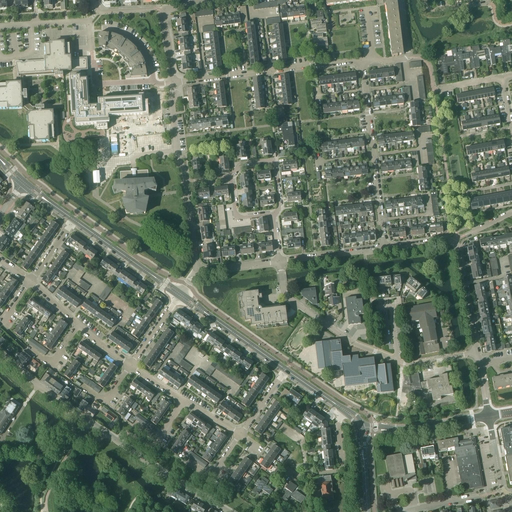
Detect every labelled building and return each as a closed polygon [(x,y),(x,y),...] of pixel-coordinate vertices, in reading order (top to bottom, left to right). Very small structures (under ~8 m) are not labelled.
[(398,56),(398,55),(402,55),(396,3),(386,4),(392,56),(396,56),(398,56)] [(186,26),(187,26),(186,13),(179,14),(180,20),(177,20),(178,27),(186,26)] [(327,33),(325,24),(321,24),(321,20),(310,21),(311,28),(316,28),(317,34),(323,33),(327,33)] [(275,32),(283,31),(282,25),(274,26),(275,30),(271,31),(271,33),(275,33),(275,32)] [(182,36),(188,35),(188,30),(186,30),(186,26),(178,27),(178,33),(181,33),(182,36)] [(276,38),(283,37),(283,31),(275,32),(275,33),(276,36),(271,37),(272,39),(276,39),(276,38)] [(101,33),(98,33),(99,54),(105,54),(105,49),(114,52),(119,54),(124,59),(127,63),(131,71),(126,73),(126,78),(141,77),(141,78),(144,78),(144,77),(147,77),(147,74),(146,70),(145,65),(144,61),(142,58),(141,56),(139,54),(136,49),(133,47),(131,44),(129,43),(126,41),(122,38),(119,37),(115,35),(112,35),(109,34),(104,33),(101,33)] [(210,40),(218,39),(217,33),(209,34),(210,38),(205,39),(206,41),(210,41),(210,40)] [(312,34),(313,43),(318,42),(318,48),(323,47),(323,49),(328,49),(328,46),(327,37),(323,37),(323,33),(317,34),(312,34)] [(180,46),(188,44),(188,41),(189,40),(188,35),(182,36),(182,39),(179,39),(180,46)] [(276,44),(284,43),(283,37),(276,38),(276,39),(276,42),(272,43),(272,45),(277,45),(276,44)] [(211,46),(218,45),(218,39),(210,40),(210,41),(211,44),(206,45),(207,47),(211,47),(211,46)] [(23,76),(55,74),(55,77),(63,77),(63,73),(74,73),(86,72),(86,70),(88,70),(87,58),(72,58),(71,51),(70,51),(69,44),(64,44),(64,42),(50,43),(50,45),(45,45),(45,53),(45,52),(44,52),(44,60),(25,61),(25,63),(22,63),(22,61),(22,64),(16,64),(16,63),(18,76),(19,76),(18,76),(20,75),(20,77),(23,76)] [(277,49),(285,49),(284,43),(276,44),(277,45),(277,48),(273,49),(273,51),(277,51),(277,49)] [(184,54),(191,54),(190,48),(189,48),(188,44),(180,46),(181,52),(184,51),(184,54)] [(211,52),(219,51),(218,45),(211,46),(211,47),(211,50),(207,51),(207,53),(212,53),(211,52)] [(491,65),(488,50),(479,51),(478,45),(472,47),(472,50),(472,51),(472,53),(476,68),(479,67),(478,57),(485,56),(486,59),(487,59),(488,65),(491,64),(491,65)] [(504,62),(507,61),(504,45),(504,47),(494,49),(493,47),(488,48),(488,50),(491,65),(495,64),(494,55),(501,53),(501,56),(503,56),(504,62)] [(278,55),(286,54),(285,49),(277,49),(277,51),(278,54),(273,55),(274,57),(278,57),(278,55)] [(460,71),(456,53),(455,49),(451,49),(452,56),(446,57),(446,55),(440,56),(441,60),(438,60),(441,75),(448,73),(447,63),(454,62),(454,65),(455,65),(456,70),(459,70),(460,71)] [(212,57),(220,57),(219,51),(211,52),(212,53),(212,56),(208,57),(208,59),(212,59),(212,57)] [(475,68),(476,68),(472,53),(462,54),(462,53),(456,53),(460,71),(464,70),(463,60),(470,59),(470,62),(471,62),(472,67),(475,67),(475,68)] [(182,64),(192,63),(191,54),(184,54),(184,57),(181,58),(182,64)] [(213,63),(221,63),(220,57),(212,57),(212,59),(213,62),(208,63),(209,65),(213,65),(213,63)] [(192,63),(182,64),(183,70),(186,70),(187,73),(193,72),(198,72),(202,71),(201,62),(197,62),(198,68),(193,69),(192,63)] [(70,80),(70,81),(71,95),(72,101),(71,101),(72,115),(75,115),(76,125),(97,124),(97,130),(108,129),(107,123),(109,123),(109,117),(147,114),(146,103),(143,103),(142,97),(131,97),(131,98),(125,98),(104,99),(98,100),(99,106),(89,106),(88,79),(87,79),(86,72),(76,73),(76,77),(70,77),(70,80)] [(352,86),(351,82),(350,82),(349,74),(343,75),(344,83),(345,83),(349,83),(349,87),(352,86)] [(346,87),(345,83),(344,83),(343,75),(337,76),(338,84),(339,84),(343,83),(343,87),(346,87)] [(30,105),(28,103),(27,91),(23,91),(23,76),(20,77),(21,83),(0,84),(0,108),(12,108),(18,108),(22,107),(25,110),(30,105)] [(333,84),(332,85),(331,76),(325,77),(326,85),(327,85),(331,85),(331,89),(334,89),(333,84)] [(337,84),(337,88),(340,88),(339,84),(338,84),(337,76),(331,76),(332,85),(333,84),(337,84)] [(328,89),(327,85),(326,85),(325,77),(319,78),(320,86),(325,85),(325,90),(328,89)] [(262,90),(262,89),(262,86),(266,85),(265,83),(261,83),(261,84),(253,85),(254,91),(262,90)] [(188,96),(198,94),(196,94),(196,91),(197,91),(197,86),(190,87),(190,89),(187,89),(188,96)] [(262,90),(254,91),(255,97),(263,96),(263,95),(262,92),(266,91),(266,89),(262,89),(262,90)] [(396,96),(397,104),(403,104),(402,93),(398,94),(397,92),(395,92),(395,97),(396,96)] [(396,96),(395,97),(392,97),(391,93),(389,93),(389,97),(390,97),(391,105),(397,104),(396,96)] [(385,98),(383,98),(380,99),(379,94),(377,95),(377,99),(379,99),(380,107),(386,106),(385,98)] [(390,97),(389,97),(386,98),(385,94),(383,94),(383,98),(385,98),(386,106),(391,105),(390,97)] [(263,95),(263,96),(255,97),(256,103),(264,102),(264,101),(263,98),(267,97),(267,95),(263,95)] [(256,109),(264,108),(264,103),(268,103),(268,101),(264,101),(264,102),(256,103),(256,109)] [(66,108),(44,109),(44,106),(32,107),(30,105),(25,110),(28,113),(28,117),(28,123),(29,123),(30,140),(30,139),(35,139),(35,141),(38,141),(45,141),(45,140),(49,140),(49,138),(54,138),(53,111),(66,110),(66,108)] [(198,130),(199,130),(198,121),(187,122),(188,130),(193,130),(193,131),(196,130),(196,129),(198,129),(198,130)] [(278,132),(283,131),(283,136),(293,135),(292,127),(288,127),(287,122),(277,124),(278,132)] [(283,136),(282,137),(283,141),(288,141),(288,146),(288,147),(288,150),(299,148),(298,139),(297,135),(293,135),(283,136)] [(263,149),(271,148),(270,142),(268,142),(267,139),(260,140),(261,143),(262,143),(263,149)] [(360,151),(359,147),(358,147),(357,139),(351,140),(352,148),(353,148),(357,148),(357,152),(360,151)] [(354,152),(353,148),(352,148),(351,140),(345,141),(346,149),(347,149),(351,148),(351,152),(353,152),(354,152)] [(348,153),(347,149),(346,149),(345,141),(339,142),(340,150),(341,149),(345,149),(345,153),(347,153),(348,153)] [(237,152),(245,151),(244,145),(246,145),(245,142),(238,142),(239,145),(236,146),(237,152)] [(336,154),(335,150),(334,150),(333,142),(327,143),(328,151),(329,151),(333,151),(333,155),(336,154)] [(342,154),(341,149),(340,150),(339,142),(333,142),(334,150),(335,150),(339,150),(339,154),(341,154),(342,154)] [(330,155),(329,151),(328,151),(327,143),(321,144),(322,152),(327,151),(327,155),(330,155)] [(245,151),(237,152),(237,159),(240,159),(241,161),(247,160),(247,155),(246,155),(245,151)] [(195,161),(192,161),(193,168),(201,167),(200,160),(203,160),(202,157),(195,158),(195,161)] [(404,161),(406,169),(412,169),(410,159),(409,158),(406,159),(405,157),(403,157),(403,162),(404,161)] [(403,162),(400,162),(399,158),(397,158),(397,162),(398,162),(399,170),(406,169),(404,161),(403,162)] [(391,163),(388,163),(387,159),(385,160),(385,164),(387,164),(388,172),(394,171),(393,163),(391,163)] [(397,162),(394,163),(393,159),(391,159),(391,163),(393,163),(394,171),(399,170),(398,162),(397,162)] [(290,170),(291,170),(289,162),(283,162),(283,167),(280,167),(281,173),(291,172),(290,170)] [(227,170),(229,170),(229,163),(220,165),(218,165),(219,171),(218,171),(219,174),(227,173),(227,170)] [(145,213),(148,199),(144,198),(144,192),(149,190),(156,192),(157,185),(155,186),(154,180),(148,180),(148,170),(137,171),(137,169),(131,169),(131,171),(120,172),(120,182),(115,182),(114,188),(112,188),(114,194),(121,192),(126,193),(126,199),(123,200),(127,214),(130,213),(130,215),(142,214),(143,212),(145,213)] [(242,176),(240,176),(240,183),(249,182),(248,173),(249,173),(249,172),(242,173),(242,176)] [(245,192),(252,191),(251,188),(250,188),(249,182),(240,183),(241,190),(244,189),(245,192)] [(218,196),(222,196),(221,187),(214,188),(215,191),(212,191),(213,198),(218,197),(218,196)] [(213,198),(212,191),(209,192),(209,189),(202,190),(203,198),(207,197),(207,199),(213,198)] [(243,202),(252,201),(252,194),(252,191),(245,192),(245,195),(242,195),(243,202)] [(471,209),(511,201),(511,191),(511,192),(511,193),(507,194),(506,193),(504,193),(505,194),(500,195),(500,194),(498,194),(498,196),(494,197),(493,195),(491,195),(492,197),(487,198),(487,196),(485,197),(485,198),(480,199),(480,197),(478,198),(479,199),(474,200),(474,199),(469,199),(471,209)] [(266,197),(267,205),(274,205),(273,199),(275,199),(275,194),(270,194),(270,197),(266,197)] [(21,210),(28,214),(31,210),(33,211),(35,209),(26,203),(21,210)] [(368,216),(367,212),(366,212),(365,204),(359,205),(360,213),(361,213),(365,213),(365,217),(368,216)] [(362,217),(361,213),(360,213),(359,205),(353,206),(354,214),(355,214),(359,213),(359,217),(362,217)] [(356,218),(355,214),(354,214),(353,206),(347,207),(348,215),(349,214),(349,215),(353,214),(353,218),(356,218)] [(344,219),(343,215),(342,215),(341,207),(335,208),(336,216),(341,216),(341,220),(344,219)] [(350,219),(349,215),(349,214),(348,215),(347,207),(341,207),(342,215),(343,215),(347,215),(347,219),(350,219)] [(24,220),(28,214),(21,210),(17,215),(18,216),(16,218),(24,224),(26,221),(24,220)] [(284,220),(281,221),(282,226),(291,225),(291,222),(290,213),(283,214),(284,220)] [(290,213),(291,222),(297,221),(297,222),(299,222),(299,217),(297,218),(296,213),(290,213)] [(203,225),(209,224),(208,215),(199,216),(200,222),(203,222),(203,225)] [(26,225),(24,224),(16,218),(15,220),(16,221),(21,225),(19,227),(23,230),(26,225)] [(21,225),(16,221),(15,220),(14,220),(10,226),(17,231),(19,227),(21,225)] [(50,227),(55,230),(59,225),(53,221),(50,227)] [(442,229),(445,229),(445,222),(435,223),(436,233),(443,232),(442,229)] [(430,234),(436,233),(435,223),(435,225),(431,225),(431,224),(426,224),(427,231),(429,231),(430,234)] [(201,234),(209,233),(209,229),(210,229),(209,224),(203,225),(203,227),(200,228),(201,234)] [(418,235),(417,227),(413,227),(413,226),(410,226),(410,224),(407,225),(408,233),(411,233),(411,236),(418,235)] [(424,231),(427,231),(426,224),(420,225),(420,226),(417,227),(418,235),(424,234),(424,231)] [(405,234),(408,233),(407,225),(404,225),(404,227),(402,227),(402,229),(398,229),(399,237),(405,237),(405,234)] [(5,234),(13,240),(15,237),(16,238),(20,233),(17,231),(10,226),(6,231),(6,232),(5,234)] [(392,235),(393,238),(399,237),(398,229),(394,230),(394,228),(392,229),(391,226),(388,227),(389,235),(392,235)] [(52,236),(55,230),(50,227),(46,232),(52,236)] [(48,241),(52,236),(46,232),(42,237),(48,241)] [(202,241),(205,241),(205,243),(212,242),(211,237),(214,237),(213,233),(209,233),(201,234),(202,241)] [(11,242),(13,240),(5,234),(3,236),(0,239),(0,242),(6,247),(10,241),(11,242)] [(75,247),(79,240),(73,235),(68,242),(75,247)] [(500,249),(506,247),(506,243),(504,235),(504,236),(498,238),(500,246),(500,249)] [(44,246),(48,241),(42,237),(39,242),(44,246)] [(500,246),(498,238),(492,239),(493,246),(493,247),(497,246),(498,248),(499,251),(500,251),(500,249),(500,246)] [(83,254),(87,247),(85,246),(86,245),(79,240),(75,247),(81,251),(80,252),(83,254)] [(41,251),(44,246),(39,242),(35,247),(41,251)] [(203,253),(212,252),(211,248),(212,248),(212,242),(205,243),(206,246),(202,246),(203,253)] [(254,250),(257,250),(256,243),(250,244),(250,245),(247,246),(248,254),(254,253),(254,250)] [(266,252),(265,243),(261,244),(261,243),(256,243),(257,250),(259,250),(260,253),(266,252)] [(468,248),(467,248),(469,255),(477,253),(476,248),(477,247),(476,244),(468,245),(468,248)] [(248,254),(247,246),(243,246),(242,245),(237,246),(238,252),(241,252),(241,255),(248,254)] [(235,253),(238,252),(237,246),(232,246),(232,248),(228,248),(229,256),(235,256),(235,253)] [(37,256),(41,251),(35,247),(32,252),(37,256)] [(87,247),(83,254),(85,256),(86,255),(92,259),(97,253),(90,248),(90,249),(87,247)] [(60,256),(65,260),(69,254),(63,250),(60,256)] [(34,261),(37,256),(32,252),(28,257),(34,261)] [(469,255),(470,261),(471,261),(471,264),(480,262),(479,258),(478,259),(477,253),(469,255)] [(62,265),(65,260),(60,256),(56,261),(62,265)] [(30,266),(34,261),(28,257),(25,262),(30,266)] [(107,270),(112,263),(105,258),(100,265),(107,270)] [(58,270),(62,265),(56,261),(52,266),(58,270)] [(27,271),(30,266),(25,262),(21,267),(27,271)] [(480,265),(480,262),(471,264),(472,266),(471,266),(472,273),(480,271),(479,266),(480,265)] [(115,277),(120,270),(117,268),(118,267),(112,263),(107,270),(113,274),(112,275),(115,277)] [(54,275),(58,270),(52,266),(49,271),(54,275)] [(125,282),(130,276),(123,271),(122,272),(120,270),(115,277),(117,279),(118,278),(125,282)] [(51,280),(54,275),(49,271),(45,276),(51,280)] [(396,276),(394,277),(395,286),(401,285),(401,282),(401,281),(402,282),(401,276),(400,276),(400,275),(396,276)] [(7,282),(15,288),(18,283),(10,276),(8,279),(11,281),(9,284),(7,282)] [(47,285),(51,280),(45,276),(41,281),(47,285)] [(133,290),(138,283),(135,281),(136,280),(130,276),(125,282),(131,287),(130,288),(133,290)] [(387,277),(384,278),(385,287),(391,287),(391,284),(394,284),(394,286),(395,286),(394,277),(390,277),(387,277)] [(407,283),(405,286),(410,290),(416,282),(414,281),(414,280),(411,278),(410,278),(410,277),(406,282),(407,283)] [(377,278),(377,279),(377,285),(378,284),(379,284),(379,288),(385,287),(384,278),(382,278),(378,278),(378,279),(377,279),(377,278)] [(11,293),(15,288),(7,282),(3,287),(11,293)] [(416,282),(410,290),(414,293),(416,292),(418,294),(417,295),(417,296),(423,288),(420,286),(421,286),(418,283),(418,284),(416,282)] [(138,283),(133,290),(135,291),(136,290),(142,295),(147,288),(140,283),(140,284),(138,283)] [(333,285),(333,284),(330,284),(325,286),(325,289),(324,289),(325,296),(329,295),(329,299),(328,299),(329,306),(332,305),(332,306),(332,307),(337,305),(337,304),(340,303),(339,297),(337,298),(336,295),(335,295),(334,285),(333,285)] [(483,284),(474,286),(476,292),(484,291),(483,288),(485,287),(485,284),(483,285),(483,284)] [(3,287),(0,292),(8,298),(11,293),(3,287)] [(61,297),(66,291),(61,287),(56,294),(61,297)] [(317,304),(315,288),(301,290),(302,296),(305,296),(305,299),(313,305),(317,304)] [(423,288),(417,296),(422,300),(424,296),(425,297),(425,298),(429,293),(429,292),(429,293),(428,292),(425,289),(425,290),(423,288)] [(66,301),(71,294),(66,291),(61,297),(66,301)] [(242,293),(238,294),(241,317),(245,317),(245,321),(251,321),(251,326),(256,326),(256,330),(288,326),(287,322),(287,315),(285,307),(280,307),(280,306),(264,308),(263,308),(261,306),(260,304),(259,299),(262,299),(261,294),(259,294),(258,291),(242,293)] [(486,294),(484,294),(484,291),(476,292),(477,299),(478,298),(478,301),(487,300),(486,294)] [(71,304),(76,298),(71,294),(66,301),(71,304)] [(508,304),(511,303),(511,296),(507,298),(508,301),(506,302),(503,303),(503,305),(507,304),(508,303),(508,304)] [(356,300),(356,298),(356,297),(345,298),(348,325),(349,325),(361,324),(360,318),(359,318),(358,317),(359,316),(359,315),(364,314),(362,299),(356,300)] [(76,308),(81,301),(76,298),(71,304),(76,308)] [(33,308),(37,302),(32,299),(28,304),(33,308)] [(154,305),(159,309),(163,303),(163,304),(157,299),(157,300),(154,305)] [(87,310),(91,303),(86,300),(82,307),(87,310)] [(479,303),(478,304),(479,310),(488,309),(488,308),(487,309),(486,303),(487,303),(487,300),(478,301),(479,303)] [(38,311),(42,306),(37,302),(33,308),(38,311)] [(92,314),(96,307),(91,303),(87,310),(92,314)] [(440,351),(438,344),(435,344),(435,341),(437,340),(434,328),(435,328),(434,322),(433,322),(433,320),(437,319),(436,314),(435,314),(434,304),(413,307),(413,309),(409,310),(410,314),(409,314),(410,322),(415,321),(415,320),(418,319),(420,329),(422,329),(424,342),(422,343),(422,342),(415,344),(418,356),(424,355),(424,354),(440,351)] [(156,314),(159,309),(154,305),(150,310),(156,314)] [(43,315),(47,309),(42,306),(38,311),(43,315)] [(97,317),(101,310),(96,307),(92,314),(97,317)] [(48,318),(52,313),(47,309),(43,315),(48,318)] [(482,319),(490,318),(488,309),(479,310),(480,317),(481,316),(482,319)] [(102,321),(106,314),(101,310),(97,317),(102,321)] [(152,319),(156,314),(150,310),(146,315),(152,319)] [(181,322),(186,315),(179,310),(173,319),(180,323),(181,322)] [(107,324),(111,317),(106,314),(102,321),(107,324)] [(148,324),(152,319),(146,315),(143,320),(148,324)] [(187,331),(194,323),(191,321),(192,320),(186,315),(181,322),(187,326),(186,327),(186,328),(185,330),(187,331)] [(30,321),(25,317),(21,322),(27,326),(29,328),(31,326),(28,324),(30,321)] [(112,328),(116,321),(111,317),(107,324),(112,328)] [(491,320),(491,321),(490,318),(482,319),(482,321),(481,321),(482,328),(491,327),(491,326),(492,326),(492,323),(491,320)] [(145,329),(148,324),(143,320),(139,325),(145,329)] [(58,326),(64,330),(68,325),(62,321),(58,326)] [(23,331),(27,326),(21,322),(17,327),(23,331)] [(199,339),(205,331),(202,329),(203,328),(196,323),(196,324),(194,323),(187,331),(191,334),(193,333),(197,336),(199,339)] [(64,330),(58,326),(57,325),(53,330),(60,335),(64,330)] [(141,334),(145,329),(139,325),(136,330),(141,334)] [(21,334),(23,331),(17,327),(14,332),(19,336),(18,337),(21,339),(23,336),(21,334)] [(484,334),(485,334),(485,337),(493,335),(493,332),(492,332),(491,327),(482,328),(484,334)] [(164,333),(170,338),(174,333),(167,328),(164,333)] [(60,335),(53,330),(52,329),(49,334),(51,336),(57,340),(60,335)] [(138,339),(141,334),(136,330),(132,335),(138,339)] [(213,345),(218,338),(211,333),(209,336),(207,334),(208,333),(205,331),(199,339),(200,339),(200,338),(207,343),(209,341),(210,342),(208,344),(212,346),(213,344),(213,345)] [(113,342),(118,336),(113,332),(108,339),(113,342)] [(167,343),(170,338),(164,333),(160,338),(167,343)] [(45,339),(53,345),(57,340),(51,336),(49,334),(45,339)] [(494,339),(493,335),(485,337),(485,339),(484,339),(486,346),(494,345),(493,339),(494,339)] [(118,346),(123,339),(118,336),(113,342),(118,346)] [(163,348),(167,343),(160,338),(157,343),(163,348)] [(221,352),(226,345),(223,343),(224,342),(218,338),(213,345),(217,347),(216,349),(221,352)] [(50,350),(53,345),(45,339),(44,341),(46,343),(44,346),(50,350)] [(123,349),(128,343),(123,339),(118,346),(123,349)] [(341,350),(340,340),(315,343),(318,370),(332,368),(333,372),(343,371),(345,387),(376,383),(377,394),(393,392),(390,364),(380,366),(377,367),(375,367),(374,358),(358,360),(358,356),(352,356),(349,357),(349,358),(348,358),(347,358),(346,357),(342,357),(342,356),(341,356),(341,354),(341,353),(341,350)] [(82,351),(86,346),(81,342),(82,342),(81,342),(77,348),(82,351)] [(128,343),(123,349),(128,353),(133,346),(128,343)] [(160,353),(163,348),(157,343),(153,348),(160,353)] [(231,357),(236,350),(229,345),(228,347),(226,345),(221,352),(224,354),(224,352),(231,357)] [(87,355),(91,349),(86,346),(82,351),(87,355)] [(156,358),(160,353),(153,348),(150,353),(156,358)] [(92,358),(96,353),(91,349),(87,355),(92,358)] [(239,365),(244,358),(241,356),(242,355),(236,350),(231,357),(237,361),(236,363),(239,365)] [(23,351),(20,355),(16,360),(24,366),(31,358),(23,351)] [(96,353),(92,358),(98,362),(97,362),(102,356),(101,356),(96,353)] [(153,363),(156,358),(150,353),(146,358),(153,363)] [(149,368),(153,363),(146,358),(143,363),(149,368)] [(244,358),(239,365),(241,366),(242,365),(248,369),(253,363),(247,358),(246,359),(244,358)] [(40,365),(33,359),(31,362),(27,367),(34,373),(38,368),(38,367),(40,365)] [(71,365),(77,369),(80,364),(75,360),(71,365)] [(112,364),(108,369),(114,373),(117,368),(118,368),(117,368),(112,364)] [(73,374),(77,369),(71,365),(67,370),(73,374)] [(164,378),(168,371),(163,368),(159,374),(164,378)] [(110,378),(114,373),(108,369),(105,374),(110,378)] [(70,379),(73,374),(67,370),(64,375),(70,379)] [(169,381),(173,375),(168,371),(164,378),(169,381)] [(408,375),(403,376),(404,381),(403,382),(402,393),(409,394),(409,392),(414,392),(413,397),(420,398),(421,398),(422,389),(431,388),(433,400),(433,401),(441,399),(440,396),(453,394),(452,386),(449,387),(447,374),(439,375),(440,380),(435,381),(434,378),(434,379),(427,380),(426,380),(427,383),(422,384),(422,386),(420,386),(420,385),(418,373),(408,375)] [(51,390),(56,382),(49,377),(49,376),(46,374),(40,381),(44,383),(43,384),(51,390)] [(107,383),(110,378),(105,374),(101,379),(107,383)] [(197,379),(199,377),(195,374),(193,377),(192,376),(187,382),(192,386),(197,379)] [(259,379),(266,383),(269,378),(262,374),(259,379)] [(492,378),(494,389),(511,386),(511,374),(509,375),(503,376),(500,377),(492,378)] [(174,385),(178,378),(173,375),(169,381),(174,385)] [(179,389),(183,382),(178,378),(174,385),(179,389)] [(103,388),(107,383),(101,379),(98,384),(97,384),(103,388)] [(197,389),(202,383),(197,379),(192,386),(197,389)] [(262,388),(266,383),(259,379),(255,384),(262,388)] [(136,389),(140,383),(135,380),(131,386),(131,385),(136,389)] [(56,382),(51,390),(58,395),(63,387),(56,382)] [(141,393),(145,387),(140,383),(136,389),(141,393)] [(202,393),(207,386),(202,383),(197,389),(202,393)] [(259,393),(262,388),(255,384),(252,389),(259,393)] [(59,396),(64,400),(65,398),(67,400),(70,397),(68,395),(71,390),(66,386),(59,396)] [(207,396),(212,390),(207,386),(202,393),(207,396)] [(146,396),(150,391),(145,387),(141,393),(146,396)] [(255,398),(259,393),(252,389),(248,393),(255,398)] [(289,392),(285,389),(278,398),(284,402),(287,397),(298,404),(303,398),(291,390),(289,392)] [(212,400),(217,393),(212,390),(207,396),(212,400)] [(150,391),(146,396),(148,397),(147,398),(147,399),(149,401),(150,401),(155,394),(150,391)] [(217,403),(222,397),(217,393),(212,400),(217,403)] [(251,403),(255,398),(248,393),(245,398),(251,403)] [(134,402),(128,398),(124,403),(130,407),(134,402)] [(248,408),(251,403),(245,398),(241,403),(248,408)] [(159,404),(167,410),(171,405),(165,401),(164,399),(162,400),(163,401),(160,402),(159,404)] [(0,435),(19,407),(10,401),(0,414),(0,435)] [(83,412),(88,404),(83,401),(77,409),(82,412),(83,411),(83,412)] [(282,405),(275,401),(272,406),(279,410),(282,405)] [(223,412),(227,405),(222,402),(218,409),(223,412)] [(127,412),(130,407),(124,403),(121,408),(127,412)] [(88,404),(83,412),(92,418),(96,412),(94,410),(93,409),(94,408),(96,409),(98,407),(93,404),(91,407),(88,404)] [(163,415),(167,410),(159,404),(157,407),(160,409),(158,411),(163,415)] [(228,416),(232,409),(227,405),(223,412),(228,416)] [(275,415),(279,410),(272,406),(268,411),(275,415)] [(124,418),(128,413),(127,412),(121,408),(117,413),(124,418)] [(233,419),(237,413),(232,409),(228,416),(233,419)] [(311,423),(318,414),(311,410),(309,412),(307,410),(303,416),(305,417),(305,418),(311,423)] [(160,420),(163,415),(158,411),(154,416),(160,420)] [(271,420),(275,415),(268,411),(265,416),(271,420)] [(112,421),(115,417),(108,412),(105,416),(112,421)] [(192,422),(196,416),(191,413),(187,419),(192,422)] [(237,413),(233,419),(238,423),(242,416),(237,413)] [(320,428),(326,424),(322,421),(324,419),(318,414),(313,421),(319,425),(318,427),(319,428),(320,428)] [(156,425),(160,420),(154,416),(151,421),(150,421),(156,425),(157,425),(156,425)] [(197,426),(201,420),(196,416),(192,422),(197,426)] [(268,425),(271,420),(265,416),(261,421),(268,425)] [(202,429),(206,424),(201,420),(197,426),(202,429)] [(264,430),(268,425),(261,421),(258,426),(264,430)] [(206,435),(211,427),(206,424),(202,429),(201,432),(206,435)] [(322,438),(330,437),(329,429),(327,429),(326,424),(320,428),(320,430),(321,430),(322,438)] [(261,435),(264,430),(258,426),(254,431),(261,435)] [(506,429),(500,430),(503,447),(503,450),(503,449),(505,449),(505,453),(504,453),(505,457),(511,455),(511,429),(510,430),(509,428),(508,429),(506,429)] [(181,435),(187,439),(189,441),(193,436),(185,430),(184,430),(185,430),(181,435)] [(218,439),(223,443),(227,437),(227,438),(221,433),(221,434),(218,439)] [(185,442),(187,439),(181,435),(178,440),(186,446),(187,444),(185,442)] [(322,438),(321,438),(322,445),(322,448),(329,448),(328,445),(331,444),(330,437),(322,438)] [(455,451),(475,447),(473,439),(458,442),(457,438),(445,440),(446,449),(447,448),(447,447),(450,447),(451,448),(454,447),(455,451)] [(220,448),(223,443),(218,439),(214,444),(220,448)] [(182,451),(186,446),(178,440),(174,445),(182,451)] [(443,449),(446,449),(445,440),(437,442),(438,450),(439,450),(439,449),(443,448),(443,449)] [(212,442),(209,447),(216,453),(220,448),(214,444),(212,442)] [(181,454),(182,451),(174,445),(170,450),(178,456),(179,454),(181,454)] [(271,450),(277,454),(281,449),(274,445),(271,450)] [(427,447),(429,458),(435,457),(436,461),(439,461),(436,447),(433,447),(433,446),(427,447)] [(423,459),(429,458),(427,447),(420,448),(421,450),(418,450),(421,464),(424,464),(423,459)] [(456,459),(476,455),(475,447),(455,451),(456,459)] [(216,453),(211,449),(209,448),(205,452),(213,458),(216,453)] [(324,459),(333,458),(332,450),(329,451),(329,448),(322,448),(322,451),(324,451),(324,459)] [(274,459),(277,454),(271,450),(267,455),(274,459)] [(209,463),(213,458),(205,452),(202,457),(209,463)] [(401,456),(401,455),(401,454),(386,457),(390,477),(390,478),(393,477),(393,480),(391,480),(393,488),(404,485),(404,481),(416,479),(414,472),(415,472),(411,455),(412,455),(412,454),(401,456)] [(270,464),(274,459),(267,455),(264,460),(270,464)] [(458,467),(478,463),(476,455),(456,459),(458,467)] [(245,457),(242,462),(248,467),(252,462),(245,457)] [(324,470),(331,469),(331,466),(334,466),(333,458),(324,459),(325,467),(324,467),(324,470)] [(267,469),(270,464),(264,460),(260,465),(267,469)] [(242,462),(238,467),(245,472),(248,467),(242,462)] [(459,474),(479,471),(478,463),(458,467),(459,474)] [(238,467),(235,472),(241,477),(245,472),(238,467)] [(271,473),(270,474),(273,477),(276,473),(278,470),(276,469),(274,472),(271,473)] [(461,482),(481,479),(479,471),(459,474),(461,482)] [(235,472),(231,477),(238,482),(241,477),(235,472)] [(333,500),(330,476),(320,477),(322,500),(328,499),(328,500),(333,500)] [(231,477),(228,482),(232,485),(234,487),(238,482),(231,477)] [(266,485),(269,481),(264,477),(261,481),(258,479),(254,484),(257,486),(253,492),(254,491),(258,494),(261,489),(269,495),(273,490),(266,485)] [(305,497),(296,491),(298,488),(295,485),(298,481),(293,478),(285,488),(288,490),(282,498),(286,501),(290,496),(301,503),(305,497)] [(461,482),(462,490),(482,487),(481,479),(461,482)] [(181,492),(176,489),(175,489),(172,488),(169,492),(168,494),(168,495),(170,496),(171,496),(177,499),(180,493),(181,493),(181,492)] [(180,493),(177,499),(187,505),(191,498),(185,494),(181,492),(182,492),(181,492),(181,493),(180,493)] [(499,507),(498,502),(497,499),(489,501),(490,509),(499,507)] [(197,511),(201,504),(196,501),(192,508),(197,511)]
